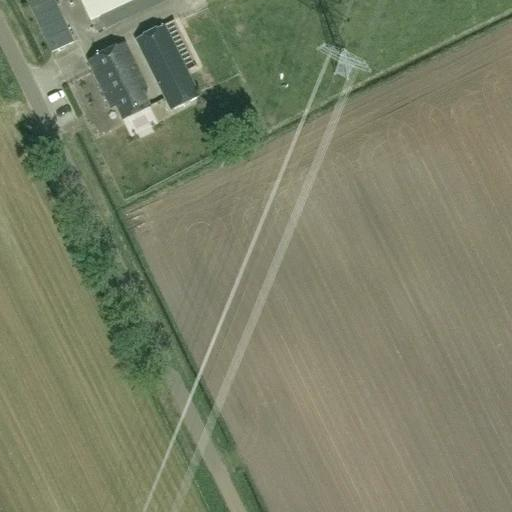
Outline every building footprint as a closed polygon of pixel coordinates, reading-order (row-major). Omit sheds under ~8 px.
[(54,0),(52,0),(30,11),(50,55),(74,44),(54,0)] [(79,0),(90,21),(99,17),(134,0),(79,0)] [(190,33),(211,27),(207,14),(187,20),(190,33)] [(167,26),(135,42),(170,113),(202,97),(167,26)] [(126,46),(90,63),(111,108),(117,106),(123,120),(149,107),(142,92),(147,90),(126,46)]
